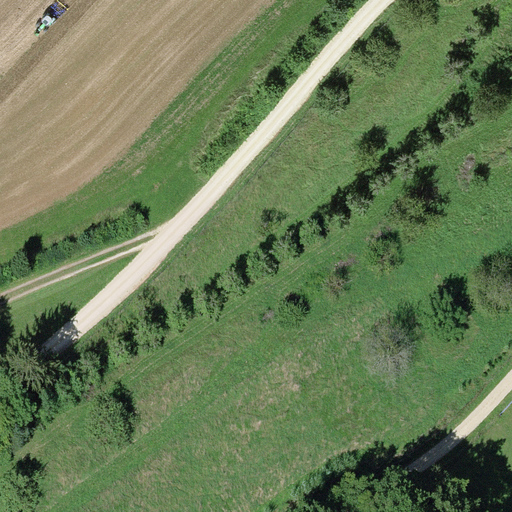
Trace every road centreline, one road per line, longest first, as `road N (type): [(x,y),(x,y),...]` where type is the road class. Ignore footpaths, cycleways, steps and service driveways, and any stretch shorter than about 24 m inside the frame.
road 1 (track): [(380,0),(165,238),(0,386)]
road 2 (track): [(363,511),(419,469),(511,374)]
road 3 (track): [(165,238),(0,295)]
